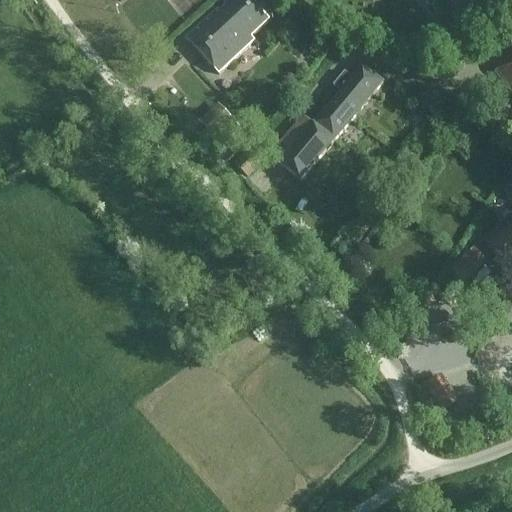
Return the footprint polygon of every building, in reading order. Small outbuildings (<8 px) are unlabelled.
[(270,21),(250,0),(227,0),(224,3),(226,5),(220,11),(218,9),(186,39),(220,76),(255,42),(252,39),(270,21)] [(511,58),(496,73),(511,91),(511,58)] [(319,121),(339,137),(383,85),(363,68),(353,79),(345,73),(334,87),(341,93),(319,121)] [(200,121),(226,152),(245,135),(226,113),(215,123),(207,114),(200,121)] [(339,137),(319,121),(314,127),(303,117),(276,150),(287,159),(281,167),(301,183),(339,137)] [(253,179),(271,196),(283,182),(265,166),(253,179)] [(511,214),(483,242),(511,272),(511,185),(504,193),(511,200),(511,214)] [(343,234),(358,245),(368,232),(353,221),(343,234)] [(486,263),(474,249),(458,264),(471,278),(486,263)] [(424,387),(441,415),(460,403),(443,376),(424,387)]
